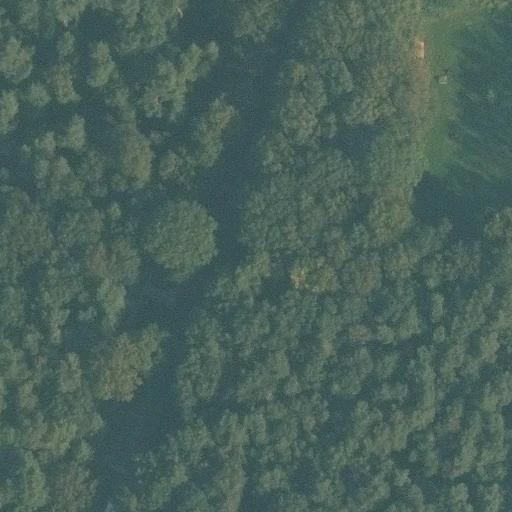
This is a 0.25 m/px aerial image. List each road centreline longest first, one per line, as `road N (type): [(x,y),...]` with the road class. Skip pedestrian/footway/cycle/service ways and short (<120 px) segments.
road 1 (primary): [(103,511),(313,0)]
road 2 (track): [(364,311),(511,310)]
road 3 (track): [(0,288),(136,292)]
